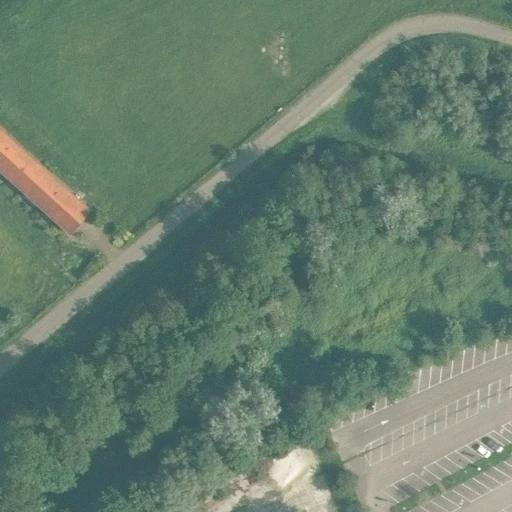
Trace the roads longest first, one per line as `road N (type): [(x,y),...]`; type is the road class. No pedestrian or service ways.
road 1 (unclassified): [(0,363),(376,44),(444,24),(511,38)]
road 2 (track): [(511,166),(296,111)]
